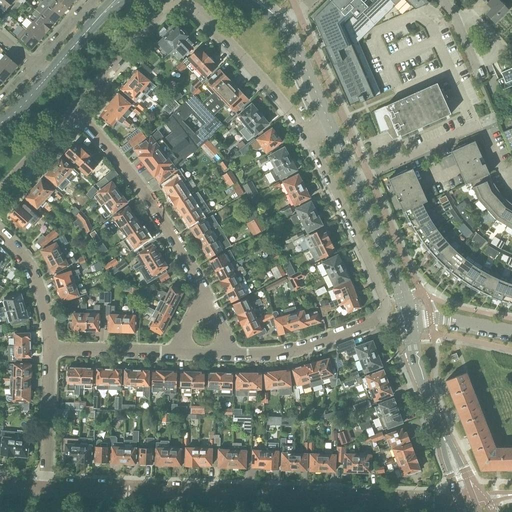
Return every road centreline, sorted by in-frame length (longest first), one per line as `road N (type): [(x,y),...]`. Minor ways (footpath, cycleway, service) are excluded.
road 1 (tertiary): [(462,503),(43,488)]
road 2 (residential): [(307,134),(385,312),(304,347),(233,354)]
road 3 (residential): [(74,109),(156,13),(179,4),(198,12),(307,134)]
road 4 (residential): [(202,291),(126,169),(74,109)]
road 5 (tertiary): [(408,318),(330,123)]
road 6 (residential): [(43,488),(51,349)]
road 7 (residential): [(457,15),(475,66),(507,52),(477,14)]
road 8 (residential): [(51,349),(36,282),(0,235)]
road 9 (residential): [(51,349),(175,352)]
